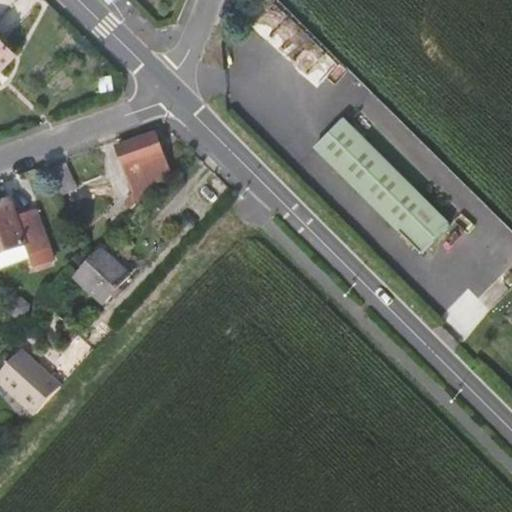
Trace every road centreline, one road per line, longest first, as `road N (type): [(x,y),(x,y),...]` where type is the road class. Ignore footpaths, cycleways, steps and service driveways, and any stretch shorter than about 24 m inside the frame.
road 1 (unclassified): [(511,429),(290,210)]
road 2 (residential): [(170,89),(161,102),(0,162)]
road 3 (residential): [(290,210),(170,89)]
road 4 (residential): [(170,89),(79,0)]
